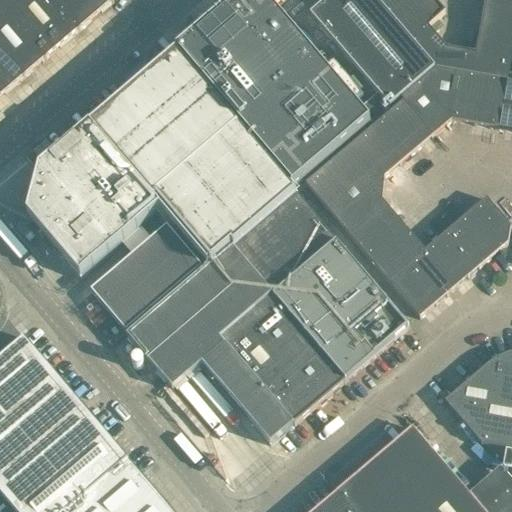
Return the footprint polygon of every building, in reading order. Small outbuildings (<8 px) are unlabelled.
[(4,0),(0,4),(0,5),(44,58),(77,30),(55,3),(52,0),(4,0)] [(111,0),(59,0),(55,3),(77,30),(112,0),(111,0)] [(176,52),(175,52),(292,189),(370,122),(356,107),(265,0),(235,0),(176,51),(176,52)] [(325,0),(308,14),(378,95),(360,110),(357,106),(356,107),(370,122),(399,97),(434,66),(412,41),(388,14),(375,0),(325,0)] [(375,0),(388,14),(404,0),(375,0)] [(433,0),(404,0),(388,14),(412,41),(428,27),(428,28),(445,13),(433,0)] [(511,0),(485,0),(484,5),(511,9),(511,0)] [(0,49),(22,77),(44,58),(0,5),(0,49)] [(511,9),(484,5),(478,40),(511,46),(511,9)] [(428,27),(412,41),(434,66),(458,70),(463,71),(466,52),(446,49),(428,28),(428,27)] [(466,52),(463,71),(481,74),(503,78),(511,80),(511,46),(478,40),(476,54),(466,52)] [(0,95),(22,77),(0,49),(0,95)] [(22,214),(21,217),(74,278),(77,281),(156,214),(166,226),(201,267),(292,189),(175,52),(30,174),(22,214)] [(434,66),(399,97),(402,100),(432,133),(450,117),(458,70),(434,66)] [(458,70),(450,117),(473,122),(481,74),(463,71),(458,70)] [(481,74),(473,122),(495,126),(503,78),(481,74)] [(511,80),(503,78),(495,126),(511,128),(511,80)] [(402,100),(369,129),(398,161),(432,133),(402,100)] [(369,129),(332,161),(382,175),(398,161),(369,129)] [(332,161),(305,184),(328,212),(380,197),(382,175),(332,161)] [(231,246),(222,254),(336,388),(343,383),(409,326),(296,194),(233,248),(231,246)] [(485,196),(466,211),(498,249),(505,243),(509,224),(485,196)] [(380,197),(328,212),(358,248),(395,214),(380,197)] [(466,211),(450,225),(482,263),(498,249),(466,211)] [(395,214),(358,248),(372,265),(409,231),(395,214)] [(450,225),(434,239),(466,277),(482,263),(450,225)] [(166,226),(90,291),(125,332),(201,267),(166,226)] [(409,231),(372,265),(384,279),(387,282),(404,267),(419,253),(424,249),(423,248),(409,231)] [(424,249),(419,253),(450,290),(466,277),(434,239),(423,248),(424,249)] [(419,253),(404,267),(434,304),(450,290),(419,253)] [(222,254),(126,335),(172,390),(173,389),(201,364),(270,445),(282,434),(293,425),(336,388),(222,254)] [(404,267),(387,282),(417,318),(434,304),(404,267)] [(0,497),(12,511),(63,511),(126,458),(22,336),(0,354),(0,497)] [(484,364),(442,400),(478,442),(479,442),(511,448),(511,349),(509,350),(503,353),(501,353),(493,357),(484,364)] [(413,428),(336,493),(352,511),(483,511),(475,501),(469,494),(413,428)] [(511,482),(500,468),(469,494),(475,501),(483,511),(511,511),(511,451),(505,450),(502,467),(511,469),(511,482)] [(171,511),(126,458),(63,511),(171,511)] [(335,494),(313,511),(352,511),(336,493),(335,494)]
